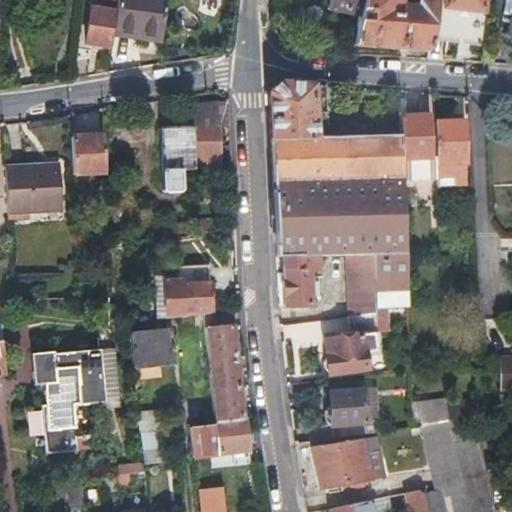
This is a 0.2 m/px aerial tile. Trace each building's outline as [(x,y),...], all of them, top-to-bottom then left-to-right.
[(112,15),(118,16),(120,0),(108,0),(108,5),(93,3),(92,12),(82,10),(77,56),(92,55),(93,45),(107,47),(112,15)] [(120,0),(118,16),(116,32),(163,38),(168,0),(120,0)] [(199,0),(197,12),(217,16),(220,0),(219,0),(199,0)] [(330,0),(329,7),(361,10),(362,0),(330,0)] [(362,0),(361,10),(355,42),(430,48),(432,32),(435,6),(436,2),(425,0),(414,0),(414,5),(396,2),(396,0),(362,0)] [(446,0),(445,7),(435,6),(432,32),(486,38),(490,12),(483,11),(484,0),(446,0)] [(271,142),(327,137),(324,93),(324,84),(281,81),(269,96),(271,142)] [(165,198),(176,197),(186,197),(184,174),(197,173),(196,160),(219,159),(220,174),(233,173),(230,106),(200,109),(202,130),(162,132),(165,198)] [(397,113),(399,135),(401,164),(402,175),(402,185),(438,184),(437,162),(430,162),(427,112),(397,113)] [(438,184),(438,189),(468,187),(464,122),(434,122),(437,162),(438,184)] [(75,136),(76,155),(77,174),(109,172),(107,133),(75,136)] [(328,136),(327,137),(271,142),(272,176),(299,174),(299,180),(402,175),(401,164),(399,135),(328,136)] [(67,210),(65,186),(63,163),(41,164),(41,168),(11,170),(14,214),(33,212),(67,210)] [(402,185),(402,175),(299,180),(299,174),(272,176),(273,195),(276,261),(283,261),(319,259),(348,258),(376,256),(407,255),(402,185)] [(138,206),(141,241),(168,239),(165,204),(138,206)] [(34,220),(33,212),(14,214),(14,222),(34,220)] [(407,255),(376,256),(381,311),(411,308),(407,255)] [(381,311),(376,256),(348,258),(352,318),(381,314),(381,311)] [(319,275),(319,259),(283,261),(284,282),(285,308),(312,306),(312,298),(320,298),(320,284),(311,285),(311,275),(319,275)] [(170,320),(210,318),(213,318),(210,274),(181,276),(182,285),(167,286),(170,320)] [(384,332),(381,314),(352,318),(350,319),(353,338),(327,341),(332,374),(369,369),(367,353),(384,351),(384,332)] [(212,333),(233,332),(232,317),(213,318),(210,318),(212,333)] [(323,324),(293,325),(294,346),(324,345),(323,324)] [(236,363),(233,332),(212,333),(214,365),(236,363)] [(143,367),(161,366),(179,365),(176,333),(141,337),(143,367)] [(0,373),(9,373),(8,359),(6,346),(0,346),(0,373)] [(83,449),(82,443),(82,436),(102,433),(98,400),(110,399),(104,349),(44,355),(51,426),(46,427),(50,453),(83,449)] [(511,356),(501,357),(502,373),(504,388),(511,387),(511,356)] [(239,392),(236,363),(214,365),(217,394),(239,392)] [(368,434),(365,412),(361,389),(326,394),(333,439),(368,434)] [(242,423),(239,392),(217,394),(220,425),(242,423)] [(441,396),(414,402),(433,493),(460,487),(441,396)] [(500,511),(480,418),(454,422),(469,487),(475,511),(500,511)] [(246,422),(242,423),(220,425),(223,454),(223,456),(248,454),(246,422)] [(389,431),(388,427),(387,423),(379,424),(381,432),(389,431)] [(314,451),(318,471),(322,492),(372,483),(365,442),(314,451)] [(228,511),(227,497),(223,456),(223,454),(205,455),(210,497),(207,498),(208,511),(228,511)] [(123,473),(124,488),(135,487),(133,472),(123,473)] [(107,489),(124,488),(123,473),(106,475),(107,489)] [(53,480),(54,487),(55,494),(68,493),(69,508),(89,506),(86,477),(53,480)] [(433,511),(475,511),(469,487),(430,494),(433,511)] [(433,511),(430,494),(419,492),(418,491),(409,493),(413,511),(433,511)] [(241,511),(240,495),(227,497),(228,511),(241,511)] [(378,511),(380,511),(378,499),(332,508),(333,511),(378,511)]
